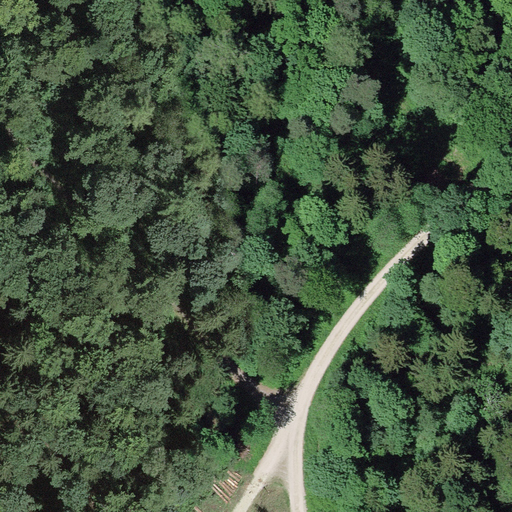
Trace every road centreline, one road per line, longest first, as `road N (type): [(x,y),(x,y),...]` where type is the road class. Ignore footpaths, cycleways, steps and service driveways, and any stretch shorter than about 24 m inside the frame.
road 1 (track): [(511,154),(393,267),(338,332),(296,408)]
road 2 (track): [(165,305),(105,0)]
